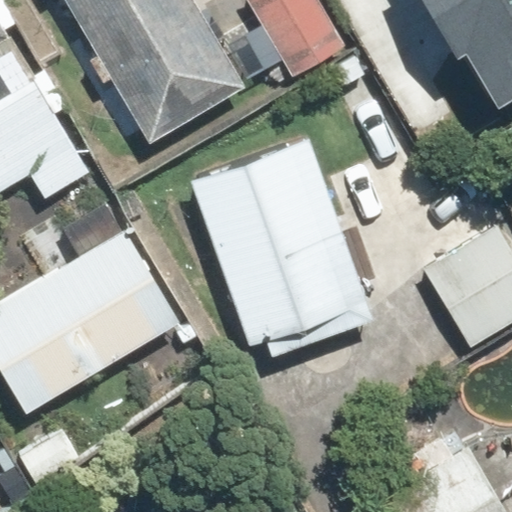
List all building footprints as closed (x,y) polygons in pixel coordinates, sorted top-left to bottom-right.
[(245,77),(199,0),(69,0),(97,46),(89,51),(103,74),(110,70),(149,134),(245,77)] [(250,0),(292,69),(345,38),(322,0),(250,0)] [(462,29),(491,78),(511,65),(511,0),(432,0),(452,34),(462,29)] [(89,166),(0,13),(0,184),(30,168),(44,192),(89,166)] [(373,312),(308,129),(190,171),(249,336),(265,330),(272,347),(373,312)] [(511,315),(511,242),(496,217),(423,261),(471,340),(511,315)] [(0,295),(0,361),(26,405),(180,313),(125,221),(0,295)] [(69,418),(22,452),(60,506),(108,471),(69,418)] [(508,511),(457,424),(371,473),(393,511),(508,511)]
